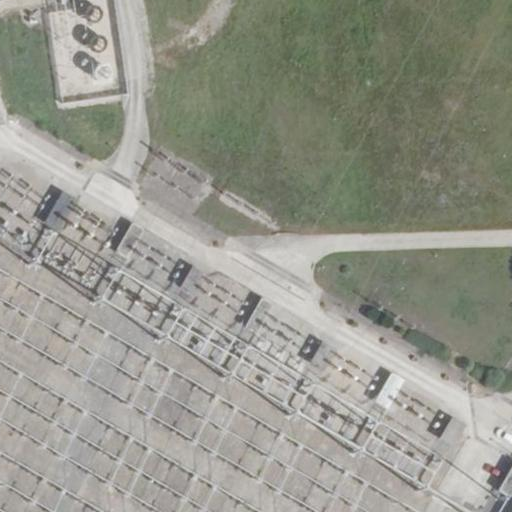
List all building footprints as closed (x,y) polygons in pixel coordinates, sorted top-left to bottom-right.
[(90,0),(47,8),(64,103),(119,93),(112,57),(106,58),(96,0),(90,0)] [(74,197),(62,190),(49,214),(61,221),(74,197)] [(145,228),(132,220),(115,248),(128,256),(145,228)] [(204,272),(193,265),(177,288),(188,296),(204,272)] [(274,304),(261,296),(245,324),(258,331),(274,304)] [(337,342),(325,335),(310,360),(322,367),(337,342)] [(406,377),(392,370),(375,398),(389,406),(406,377)] [(463,417),(452,410),(439,434),(450,440),(463,417)] [(511,492),(511,465),(499,487),(511,494),(511,492)]
